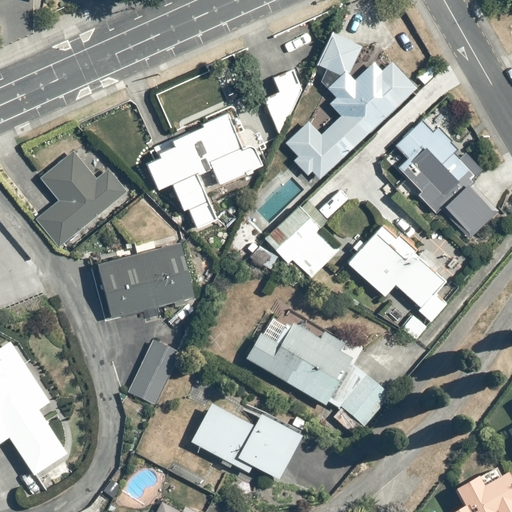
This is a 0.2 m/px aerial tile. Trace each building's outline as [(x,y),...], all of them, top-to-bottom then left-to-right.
[(316,64),(327,70),(318,81),(327,88),(335,97),(329,103),(340,115),(321,133),(309,120),(285,143),(298,156),(292,161),(307,175),(311,171),(319,178),(329,168),(331,170),(406,98),(405,96),(415,87),(391,62),(381,71),(372,63),(352,82),(346,76),(361,47),(354,44),(357,39),(340,29),(336,37),(331,34),(316,64)] [(306,85),(295,66),(271,79),(278,91),(262,100),(279,135),(306,85)] [(158,157),(143,163),(155,190),(173,182),(195,227),(215,219),(196,176),(211,169),(218,183),(261,165),(252,148),(247,146),(240,149),(225,113),(200,123),(202,128),(170,141),(173,146),(156,152),(158,157)] [(437,135),(420,119),(394,146),(406,158),(397,168),(401,172),(391,182),(399,191),(409,181),(419,190),(415,195),(436,215),(463,188),(460,185),(474,171),(463,159),(449,173),(424,149),(437,135)] [(95,178),(72,150),(39,178),(58,201),(36,219),(58,247),(126,191),(108,168),(95,178)] [(310,207),(305,201),(265,239),(286,262),(292,257),(310,276),(336,252),(328,243),(331,240),(318,227),(325,221),(321,217),(325,214),(314,203),(310,207)] [(395,237),(381,225),(346,263),(383,298),(394,286),(420,310),(430,320),(448,303),(437,292),(445,283),(416,256),(410,263),(390,244),(395,237)] [(192,297),(177,241),(94,262),(109,318),(192,297)] [(413,312),(399,328),(415,342),(429,326),(413,312)] [(261,334),(245,360),(324,407),(327,403),(336,408),(339,411),(333,418),(347,430),(355,420),(362,427),(381,404),(377,400),(384,392),(368,378),(370,375),(357,366),(355,369),(348,364),(351,360),(338,352),(342,345),(321,333),(317,340),(292,325),(290,329),(285,326),(275,343),(261,334)] [(181,353),(154,339),(128,390),(155,404),(181,353)] [(0,445),(11,439),(35,476),(68,455),(39,410),(51,403),(12,342),(0,350),(0,445)] [(297,418),(292,427),(260,410),(255,420),(213,398),(189,444),(247,475),(250,469),(275,482),(301,433),(302,434),(307,423),(297,418)] [(492,468),(454,493),(463,506),(454,511),(511,511),(511,483),(506,474),(499,478),(492,468)] [(191,511),(161,498),(154,511),(191,511)]
